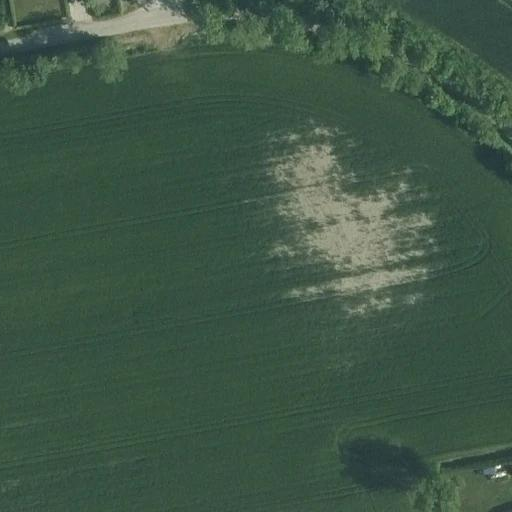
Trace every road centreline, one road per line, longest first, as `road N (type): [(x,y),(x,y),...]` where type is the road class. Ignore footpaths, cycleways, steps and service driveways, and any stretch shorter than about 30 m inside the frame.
road 1 (unclassified): [(511,133),(451,81),(392,47),(217,14),(152,20)]
road 2 (unclassified): [(0,49),(152,20)]
